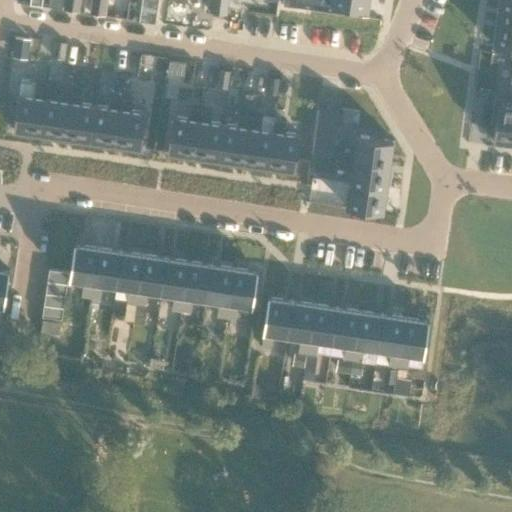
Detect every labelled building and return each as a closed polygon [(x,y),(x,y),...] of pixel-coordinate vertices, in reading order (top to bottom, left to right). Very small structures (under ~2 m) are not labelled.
[(64,0),(63,9),(79,12),(81,0),(64,0)] [(91,0),(89,13),(105,15),(107,0),(91,0)] [(320,0),(321,2),(368,8),(369,0),(320,0)] [(511,0),(499,0),(497,18),(511,19),(511,0)] [(140,19),(155,22),(155,21),(157,10),(142,8),(140,19)] [(511,19),(497,18),(494,41),(511,42),(511,19)] [(26,56),(30,38),(15,35),(12,54),(26,56)] [(67,41),(53,39),(52,51),(65,53),(67,41)] [(184,74),(186,60),(170,58),(168,72),(184,74)] [(228,87),(230,69),(219,68),(217,86),(228,87)] [(270,75),(268,93),(277,95),(280,77),(270,75)] [(20,93),(15,129),(41,132),(46,97),(48,84),(36,82),(34,95),(20,93)] [(46,97),(41,132),(65,135),(71,88),(61,86),(59,99),(46,97)] [(474,86),(472,106),(492,109),(495,89),(474,86)] [(71,88),(65,135),(90,139),(95,105),(82,103),(84,89),(71,88)] [(95,105),(90,139),(116,142),(122,95),(110,94),(109,107),(95,105)] [(122,95),(116,142),(140,145),(144,111),(132,109),(133,97),(122,95)] [(511,103),(498,102),(494,139),(511,141),(511,103)] [(174,116),(169,151),(195,154),(201,106),(189,105),(187,118),(174,116)] [(201,106),(195,154),(220,157),(224,123),(210,121),(212,108),(201,106)] [(363,107),(361,121),(376,123),(378,109),(363,107)] [(224,123),(220,157),(245,161),(251,114),(240,112),(238,125),(224,123)] [(251,114),(245,161),(270,164),(274,130),(259,128),(261,115),(251,114)] [(274,130),(270,164),(295,167),(299,134),(285,132),(287,118),(276,117),(274,130)] [(315,128),(312,151),(332,154),(335,131),(315,128)] [(337,147),(336,157),(390,161),(392,138),(356,135),(355,148),(337,147)] [(336,157),(336,164),(352,166),(350,181),(389,184),(390,161),(336,157)] [(334,180),(334,189),(350,191),(349,194),(348,206),(387,209),(389,184),(350,181),(334,180)] [(74,241),(69,278),(70,279),(70,277),(84,279),(82,294),(91,296),(98,246),(75,243),(76,242),(74,241)] [(98,246),(91,296),(100,297),(102,282),(116,284),(121,250),(98,246)] [(121,250),(116,284),(130,286),(128,301),(137,302),(144,253),(121,250)] [(144,253),(137,302),(146,304),(148,289),(162,291),(167,256),(166,256),(144,253)] [(167,256),(162,291),(176,293),(174,308),(182,309),(189,260),(167,256)] [(189,260),(182,309),(183,309),(190,310),(193,295),(207,298),(212,263),(211,263),(189,260)] [(212,263),(207,298),(221,300),(219,316),(227,317),(235,266),(234,266),(212,263)] [(235,266),(227,317),(228,317),(236,318),(238,303),(252,306),(258,269),(257,269),(257,270),(235,266)] [(49,268),(47,280),(67,283),(69,271),(49,268)] [(0,302),(4,303),(9,271),(0,269),(0,302)] [(47,280),(45,292),(65,295),(67,283),(47,280)] [(45,292),(44,304),(63,307),(65,295),(45,292)] [(262,331),(260,346),(269,347),(271,332),(288,334),(293,299),(269,296),(269,295),(268,294),(262,331)] [(293,299),(288,334),(302,336),(300,351),(309,352),(316,303),(293,299)] [(126,301),(124,319),(134,320),(135,314),(137,302),(128,301),(126,301)] [(137,302),(135,314),(144,315),(146,304),(137,302)] [(316,303),(309,352),(316,354),(318,338),(333,341),(339,306),(316,303)] [(44,304),(42,315),(62,318),(63,307),(44,304)] [(339,306),(333,341),(347,342),(345,357),(354,358),(361,309),(339,306)] [(361,309),(354,358),(361,360),(364,345),(378,347),(383,313),(361,309)] [(383,313),(378,347),(392,348),(390,364),(399,365),(406,316),(383,313)] [(406,316),(399,365),(407,366),(409,351),(423,353),(429,318),(428,318),(428,319),(406,316)] [(59,333),(60,321),(43,318),(41,330),(59,333)] [(296,352),(295,365),(304,366),(306,353),(296,352)] [(305,362),(305,366),(316,368),(318,355),(307,353),(305,362)] [(352,372),(354,360),(337,357),(336,370),(352,372)] [(354,360),(352,372),(363,374),(365,361),(354,360)] [(309,379),(309,367),(282,368),(283,394),(296,393),(296,379),(309,379)] [(397,369),(385,367),(383,380),(395,382),(397,369)] [(408,395),(410,386),(395,384),(394,392),(408,395)]
